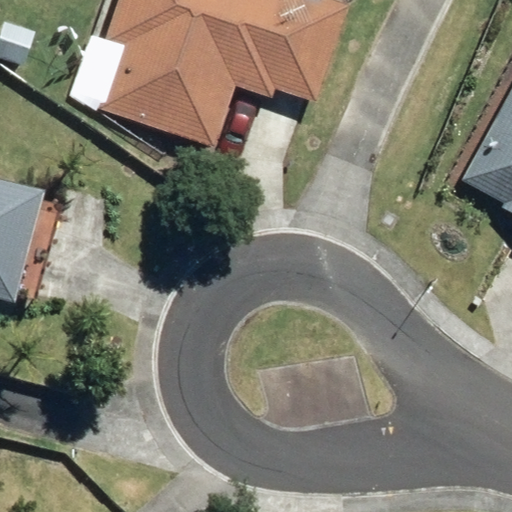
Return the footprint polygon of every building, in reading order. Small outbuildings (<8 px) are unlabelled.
[(100,108),(214,147),(235,86),(272,98),(274,88),(318,102),(350,8),(328,0),(122,0),(110,36),(123,41),(100,108)] [(0,29),(0,59),(26,66),(35,29),(2,21),(0,29)] [(500,210),(511,216),(511,94),(465,181),(504,203),(500,210)] [(0,299),(15,304),(45,193),(0,181),(0,299)] [(320,356),(285,354),(282,423),(317,424),(320,356)]
